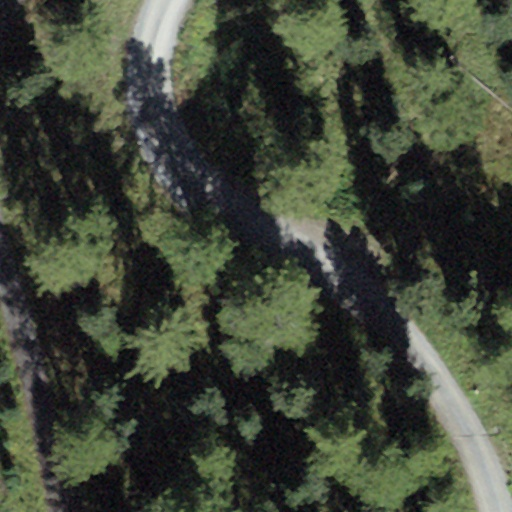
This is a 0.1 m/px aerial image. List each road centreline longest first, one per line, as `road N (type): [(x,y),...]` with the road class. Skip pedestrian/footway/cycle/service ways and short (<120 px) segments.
road 1 (track): [(497,511),(488,460),(408,330),(328,252),(209,181),(155,119),(143,64),(158,0)]
road 2 (track): [(0,243),(42,391),(63,511)]
